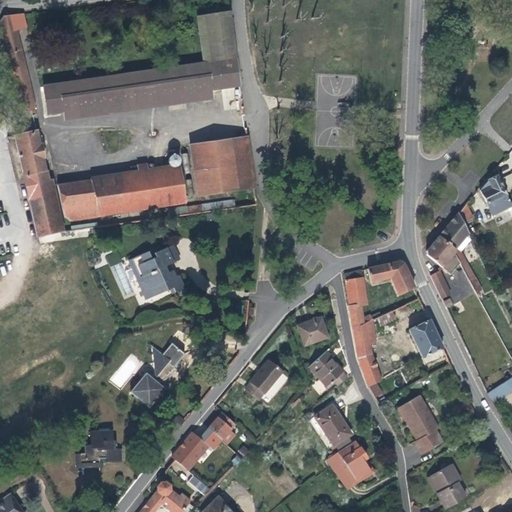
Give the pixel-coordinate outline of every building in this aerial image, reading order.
[(46,117),(238,88),(228,13),(203,17),(208,62),(42,88),(46,117)] [(0,35),(19,112),(22,111),(23,114),(34,111),(13,33),(25,32),(23,16),(0,18),(0,35)] [(38,236),(58,233),(36,132),(15,137),(38,236)] [(195,190),(251,182),(245,138),(189,147),(195,190)] [(179,170),(56,188),(62,217),(69,221),(184,205),(179,170)] [(498,179),(504,193),(511,189),(511,177),(510,173),(498,179)] [(490,215),(511,206),(504,193),(498,179),(495,175),(486,180),(478,190),(490,215)] [(167,218),(235,209),(234,202),(167,212),(167,218)] [(457,212),(461,220),(470,216),(464,203),(457,212)] [(464,244),(469,236),(461,220),(457,212),(438,236),(452,248),(460,263),(468,278),(473,276),(459,250),(464,244)] [(449,275),(460,263),(452,248),(438,236),(425,252),(425,256),(449,275)] [(178,260),(171,244),(157,250),(164,267),(178,260)] [(182,287),(177,275),(173,276),(168,278),(166,272),(164,267),(157,250),(148,254),(147,251),(131,259),(134,267),(137,265),(141,273),(137,276),(143,289),(141,290),(144,299),(172,287),(173,292),(182,287)] [(397,296),(412,288),(401,264),(397,262),(366,269),(368,283),(388,278),(397,296)] [(359,306),(365,305),(359,271),(342,274),(348,306),(359,306)] [(430,275),(442,298),(451,293),(439,271),(430,275)] [(479,288),(473,276),(468,278),(476,293),(479,291),(478,289),(479,288)] [(361,319),(359,306),(348,306),(352,330),(370,321),(377,318),(379,317),(378,314),(369,317),(369,316),(361,319)] [(394,319),(391,311),(379,317),(377,318),(380,326),(394,319)] [(323,314),(299,322),(305,343),(330,336),(323,314)] [(374,343),(370,321),(352,330),(356,357),(368,386),(375,382),(380,380),(370,354),(369,345),(374,343)] [(445,355),(427,321),(407,331),(421,358),(422,357),(426,364),(445,355)] [(132,389),(151,405),(167,386),(161,381),(162,379),(166,383),(179,368),(176,365),(187,352),(174,341),(164,352),(153,344),(156,376),(148,370),(132,389)] [(333,383),(335,386),(346,377),(322,351),(306,366),(324,387),(330,381),(333,383)] [(268,360),(245,386),(258,397),(281,371),(268,360)] [(511,390),(511,377),(498,387),(504,396),(511,390)] [(326,389),(333,383),(330,381),(324,387),(326,389)] [(384,399),(375,382),(368,386),(377,404),(384,399)] [(497,401),(504,396),(498,387),(491,391),(494,396),(497,401)] [(396,408),(405,425),(408,424),(409,428),(407,429),(414,442),(411,444),(417,457),(440,444),(434,432),(436,430),(418,396),(396,408)] [(335,445),(352,434),(333,405),(316,416),(335,445)] [(182,425),(189,417),(182,410),(175,418),(182,425)] [(207,428),(220,440),(234,424),(221,413),(207,428)] [(122,455),(122,442),(119,442),(120,434),(116,433),(117,423),(104,422),(104,418),(98,418),(98,422),(93,422),(92,434),(84,434),(84,442),(78,442),(77,453),(83,454),(83,456),(98,457),(99,448),(107,449),(107,454),(122,455)] [(211,450),(220,440),(207,428),(199,438),(191,431),(170,457),(186,471),(206,446),(211,450)] [(358,447),(354,441),(336,451),(353,479),(367,470),(361,460),(365,457),(359,447),(358,447)] [(330,466),(333,470),(345,489),(374,471),(365,457),(361,460),(367,470),(353,479),(336,451),(325,459),(330,466)] [(443,508),(463,497),(455,482),(458,480),(449,464),(429,475),(438,491),(435,493),(443,508)] [(330,466),(324,471),(326,475),(333,470),(330,466)] [(203,495),(209,489),(194,475),(188,481),(203,495)] [(438,491),(429,475),(426,477),(435,493),(438,491)] [(142,508),(138,511),(153,511),(161,502),(171,511),(172,511),(181,511),(190,502),(180,493),(177,497),(168,490),(168,486),(163,482),(158,482),(155,485),(155,490),(147,500),(146,499),(140,506),(142,508)] [(27,511),(28,511),(14,490),(0,498),(0,511),(27,511)] [(228,511),(214,498),(200,511),(228,511)]
